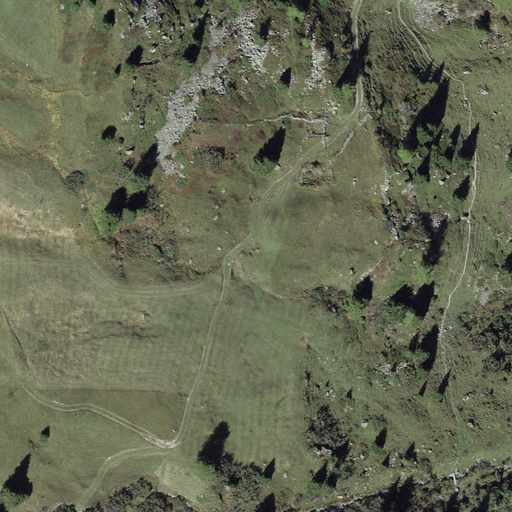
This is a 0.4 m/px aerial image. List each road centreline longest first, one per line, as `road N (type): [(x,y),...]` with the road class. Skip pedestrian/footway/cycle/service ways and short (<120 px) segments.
road 1 (track): [(359,0),(350,122),(261,203),(250,233),(225,256),(172,447),(142,438),(112,415),(37,397),(6,363),(0,334)]
road 2 (track): [(172,447),(120,454),(80,500),(79,511)]
